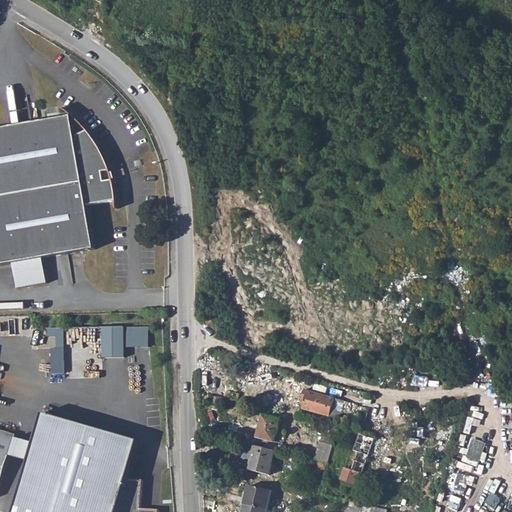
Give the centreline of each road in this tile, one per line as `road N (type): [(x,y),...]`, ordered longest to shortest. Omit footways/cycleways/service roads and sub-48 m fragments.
road 1 (tertiary): [(8,0),(91,50),(154,111),(176,164),(185,342)]
road 2 (unclassified): [(185,342),(418,400)]
road 3 (tertiary): [(185,342),(190,511)]
